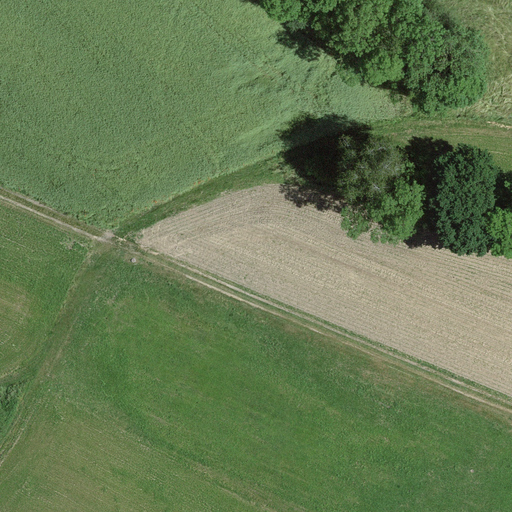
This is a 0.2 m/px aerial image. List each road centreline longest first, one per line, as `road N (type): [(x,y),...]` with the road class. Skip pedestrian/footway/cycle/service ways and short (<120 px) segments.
road 1 (track): [(511,409),(0,191)]
road 2 (track): [(511,122),(417,119),(361,133),(102,235)]
